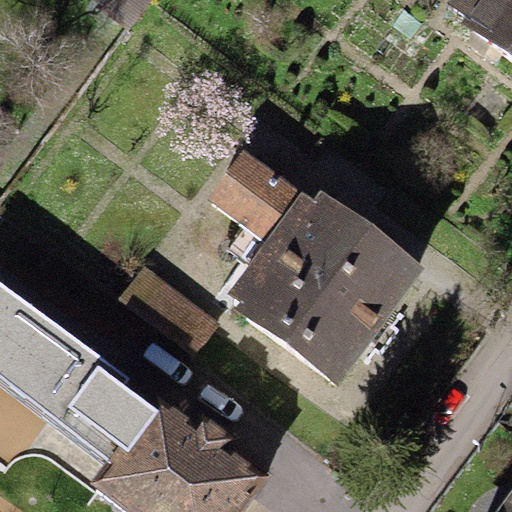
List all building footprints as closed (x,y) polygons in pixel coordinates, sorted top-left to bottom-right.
[(511,0),(450,0),(447,4),(465,17),(461,23),(511,60),(511,0)] [(265,245),(223,302),(339,387),(424,271),(321,195),(315,203),(243,150),(206,201),(265,245)] [(144,272),(119,307),(191,358),(216,323),(144,272)] [(0,382),(112,464),(94,490),(124,511),(244,511),(271,475),(233,447),(238,441),(208,419),(196,434),(185,426),(189,420),(173,408),(169,413),(158,405),(154,410),(124,388),(130,381),(0,285),(0,382)] [(511,511),(511,491),(495,511),(511,511)]
